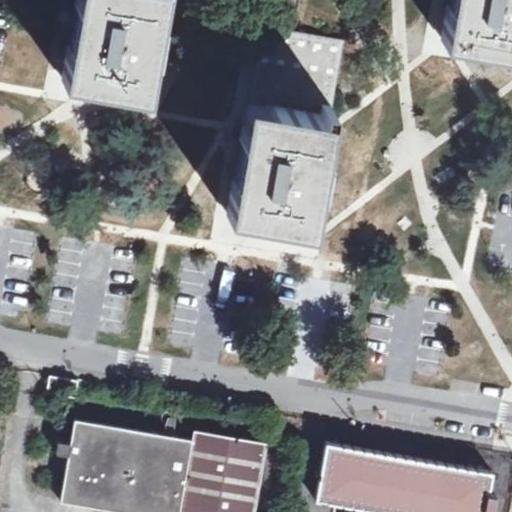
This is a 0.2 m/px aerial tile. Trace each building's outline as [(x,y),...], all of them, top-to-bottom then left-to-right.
[(78,0),(66,67),(63,81),(147,96),(164,0),(78,0)] [(511,0),(449,0),(442,43),(511,55),(511,0)] [(262,29),(248,105),(331,120),(345,44),(299,36),(262,29)] [(331,120),(248,105),(244,124),(239,122),(234,146),(223,144),(219,172),(235,174),(228,217),(243,220),(241,234),(251,235),(252,230),(310,240),(316,205),(318,190),(335,193),(340,165),(324,162),(331,120)] [(78,380),(49,375),(47,394),(75,397),(78,380)] [(195,439),(79,418),(63,501),(128,511),(257,511),(269,445),(195,432),(195,439)] [(494,468),(327,439),(316,497),(338,501),(401,511),(489,511),(494,511),(497,493),(490,492),(494,468)] [(401,511),(338,501),(336,511),(401,511)]
